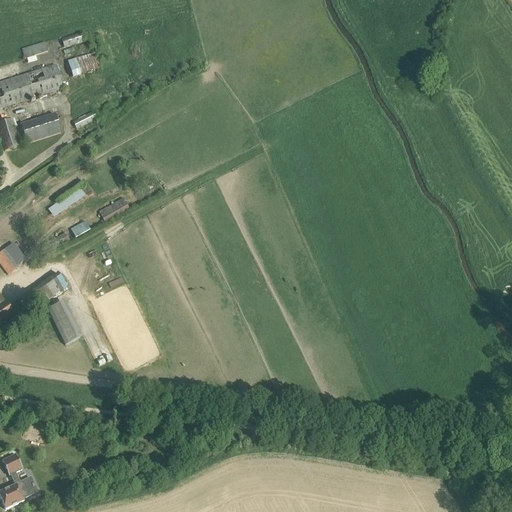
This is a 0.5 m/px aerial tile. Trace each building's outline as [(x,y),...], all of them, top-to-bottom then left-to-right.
[(61,39),(64,48),(83,42),(80,33),(61,39)] [(48,52),(44,42),(22,50),(25,60),(48,52)] [(68,62),(75,78),(101,69),(95,52),(68,62)] [(0,108),(63,89),(56,66),(0,83),(0,108)] [(99,119),(95,111),(72,123),(76,130),(99,119)] [(60,134),(54,114),(13,127),(11,120),(0,123),(0,136),(5,152),(18,148),(18,147),(60,134)] [(85,196),(79,188),(48,210),(54,218),(85,196)] [(105,224),(129,210),(123,199),(99,213),(105,224)] [(70,230),(75,239),(90,231),(85,222),(70,230)] [(40,247),(46,257),(70,243),(65,233),(40,247)] [(13,244),(0,253),(0,264),(8,275),(18,268),(17,267),(25,261),(13,244)] [(0,295),(0,328),(15,318),(17,321),(67,287),(57,273),(8,307),(0,295)] [(66,346),(80,339),(62,303),(48,310),(66,346)] [(106,343),(98,347),(92,336),(84,340),(98,367),(114,359),(106,343)] [(0,493),(0,498),(6,510),(25,502),(23,499),(26,498),(27,499),(38,494),(35,488),(34,485),(31,479),(21,484),(16,474),(23,471),(16,455),(3,461),(10,477),(12,476),(17,485),(0,493)]
